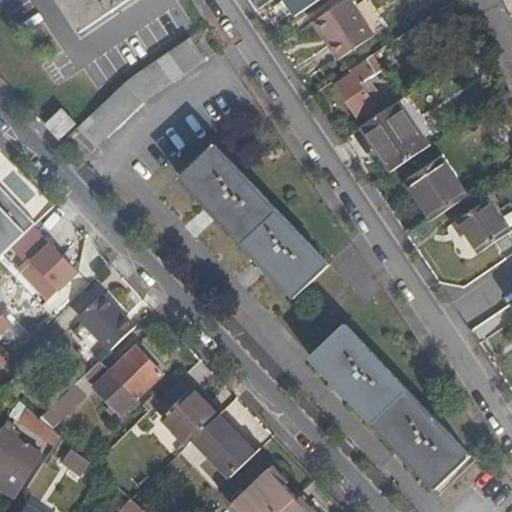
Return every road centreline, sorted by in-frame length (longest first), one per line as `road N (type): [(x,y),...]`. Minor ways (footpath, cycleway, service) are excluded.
road 1 (residential): [(0,112),(376,511)]
road 2 (residential): [(440,328),(219,0)]
road 3 (residential): [(511,437),(440,328)]
